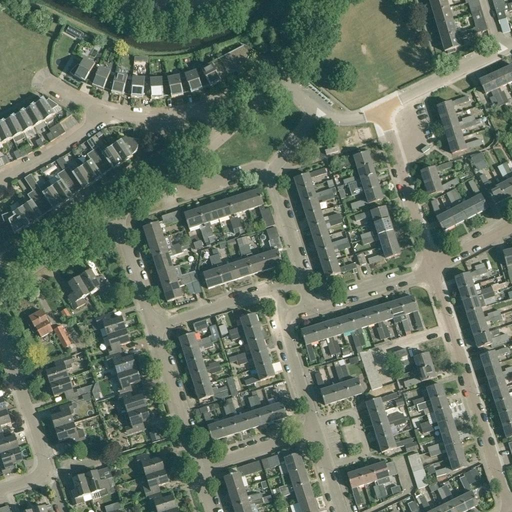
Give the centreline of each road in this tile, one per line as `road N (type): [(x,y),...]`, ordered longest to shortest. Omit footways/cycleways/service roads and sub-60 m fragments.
road 1 (residential): [(509,511),(432,266)]
road 2 (residential): [(432,266),(379,110)]
road 3 (residential): [(199,469),(153,326)]
road 4 (residential): [(0,334),(49,473)]
road 5 (residential): [(379,110),(511,46)]
road 6 (residential): [(0,288),(114,215)]
road 7 (residential): [(114,215),(223,137)]
road 8 (residential): [(327,467),(369,445),(357,409),(312,420)]
road 9 (residential): [(313,307),(432,266)]
road 10 (residential): [(0,183),(75,138),(99,111)]
road 11 (residential): [(153,326),(270,289)]
road 12 (residential): [(199,469),(315,429)]
